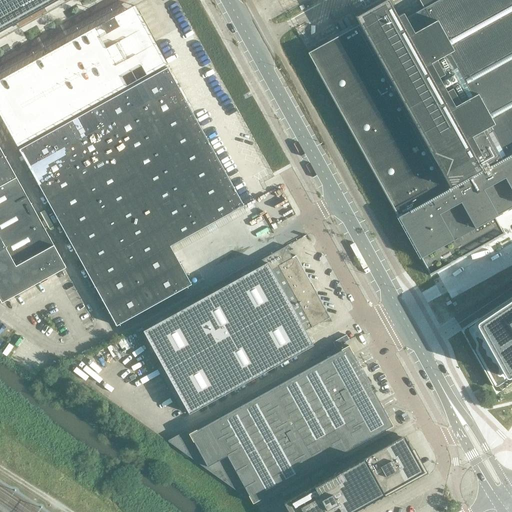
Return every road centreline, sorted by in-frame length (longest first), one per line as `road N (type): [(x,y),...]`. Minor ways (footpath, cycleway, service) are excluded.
road 1 (unclassified): [(460,436),(434,438),(312,217)]
road 2 (tertiary): [(339,203),(227,0)]
road 3 (unknown): [(424,419),(265,508)]
road 4 (tertiary): [(423,353),(339,203)]
road 5 (tertiary): [(508,489),(423,353)]
